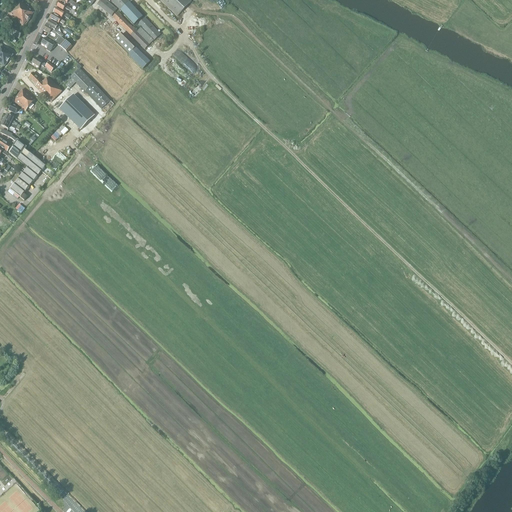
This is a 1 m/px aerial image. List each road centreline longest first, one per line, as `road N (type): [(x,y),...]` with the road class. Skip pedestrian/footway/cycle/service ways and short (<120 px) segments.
road 1 (track): [(156,68),(184,35),(208,75),(511,365)]
road 2 (track): [(353,131),(232,17),(209,14),(184,35)]
